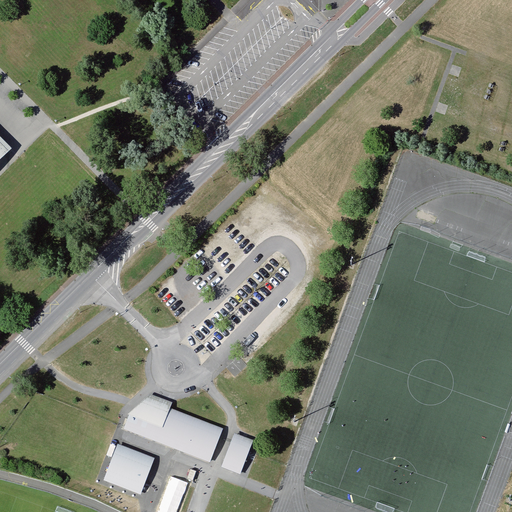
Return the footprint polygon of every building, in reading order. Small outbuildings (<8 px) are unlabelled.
[(149,396),(128,415),(137,418),(157,400),(149,396)] [(137,418),(128,415),(124,428),(176,448),(210,461),(222,431),(168,410),(157,400),(137,418)] [(252,443),(233,435),(230,442),(249,449),(252,443)] [(230,442),(221,465),(240,473),(249,449),(230,442)] [(152,461),(118,448),(106,479),(140,492),(152,461)] [(193,481),(196,472),(191,470),(187,479),(193,481)] [(181,511),(190,488),(173,482),(162,511),(181,511)]
